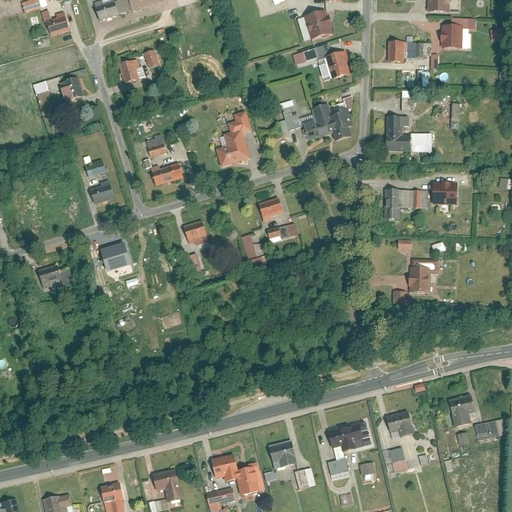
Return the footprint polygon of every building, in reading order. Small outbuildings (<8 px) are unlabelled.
[(38,0),(28,0),(23,2),(26,12),(41,7),(38,0)] [(113,0),(102,0),(94,3),(99,20),(118,13),(113,0)] [(129,0),(133,10),(162,0),(129,0)] [(426,0),(426,11),(447,12),(447,0),(426,0)] [(325,8),(302,16),(310,39),(330,32),(329,29),(331,28),(325,8)] [(47,20),(51,34),(70,29),(65,15),(47,20)] [(473,18),(453,17),(453,25),(440,24),(439,47),(466,47),(466,28),(473,29),(473,18)] [(420,58),(420,55),(429,55),(429,42),(387,41),(387,61),(401,62),(401,57),(420,58)] [(323,80),(346,72),(339,50),(330,53),(327,43),(313,47),(323,80)] [(152,49),(143,53),(148,68),(158,64),(152,49)] [(295,55),(298,66),(309,62),(306,52),(295,55)] [(132,59),(119,64),(125,82),(145,76),(141,66),(135,68),(132,59)] [(84,95),(78,75),(60,81),(66,101),(84,95)] [(54,111),(45,80),(33,83),(42,114),(54,111)] [(412,91),(401,90),(400,110),(411,110),(412,91)] [(349,95),(342,98),(345,109),(353,106),(349,95)] [(313,119),(301,122),(307,140),(331,132),(333,140),(349,135),(347,127),(351,126),(345,109),(345,108),(330,113),(326,102),(309,108),(313,119)] [(299,127),(292,105),(280,109),(287,130),(299,127)] [(234,113),(236,120),(228,123),(231,132),(224,134),(227,145),(215,148),(221,166),(250,157),(242,132),(251,129),(245,110),(234,113)] [(409,133),(409,135),(399,135),(399,125),(407,125),(407,115),(399,115),(385,115),(384,151),(430,151),(429,132),(409,133)] [(163,142),(148,147),(151,156),(166,152),(163,142)] [(89,167),(92,177),(110,172),(107,162),(89,167)] [(178,162),(151,171),(156,186),(183,177),(178,162)] [(511,189),(511,179),(503,178),(502,188),(511,189)] [(431,182),(430,204),(455,205),(456,182),(431,182)] [(93,190),(98,205),(119,199),(115,184),(93,190)] [(426,190),(398,190),(398,188),(384,187),(383,219),(397,220),(397,207),(425,208),(426,190)] [(279,197),(260,203),(264,218),(272,215),(284,211),(279,197)] [(209,242),(207,235),(202,221),(185,226),(190,244),(196,242),(198,245),(209,242)] [(295,222),(285,225),(289,237),(299,234),(295,222)] [(279,227),(266,230),(269,238),(281,235),(279,227)] [(250,234),(240,238),(248,259),(257,256),(250,234)] [(438,254),(449,250),(446,242),(436,246),(438,254)] [(128,244),(103,253),(111,274),(135,265),(128,244)] [(197,253),(182,258),(187,273),(202,268),(197,253)] [(265,255),(250,260),(252,266),(267,261),(265,255)] [(411,260),(411,267),(409,267),(408,292),(428,292),(429,272),(436,272),(436,261),(411,260)] [(63,268),(44,273),(48,287),(67,282),(63,268)] [(421,383),(413,385),(415,392),(423,390),(421,383)] [(469,394),(447,400),(454,426),(468,422),(465,413),(474,411),(469,394)] [(401,435),(415,431),(409,410),(387,416),(391,432),(399,429),(401,435)] [(502,419),(473,425),(477,440),(505,433),(502,419)] [(333,448),(342,445),(343,452),(372,444),(366,422),(360,424),(359,421),(328,430),(333,448)] [(468,442),(465,432),(456,434),(458,444),(468,442)] [(292,440),(269,446),(273,463),(280,461),(282,467),(298,463),(292,440)] [(408,470),(402,447),(383,451),(389,474),(408,470)] [(259,464),(238,470),(234,454),(212,459),(217,478),(224,476),(225,482),(237,479),(241,495),(265,489),(259,464)] [(346,458),(328,463),(331,475),(349,470),(346,458)] [(447,462),(451,472),(457,470),(453,460),(447,462)] [(375,473),(373,462),(360,465),(362,475),(375,473)] [(316,485),(311,468),(297,471),(301,489),(316,485)] [(175,469),(154,474),(158,490),(165,488),(169,502),(183,498),(175,469)] [(275,471),(264,474),(266,482),(277,479),(275,471)] [(124,511),(122,500),(124,499),(119,482),(101,487),(105,504),(110,503),(111,511),(124,511)] [(232,487),(206,494),(210,511),(220,511),(218,504),(235,500),(232,487)] [(352,493),(340,496),(343,505),(354,502),(352,493)] [(69,494),(42,500),(45,511),(68,511),(67,507),(71,506),(69,494)] [(0,511),(19,511),(16,498),(2,502),(4,509),(0,510),(0,511)] [(165,499),(148,503),(150,511),(155,511),(168,509),(165,499)]
